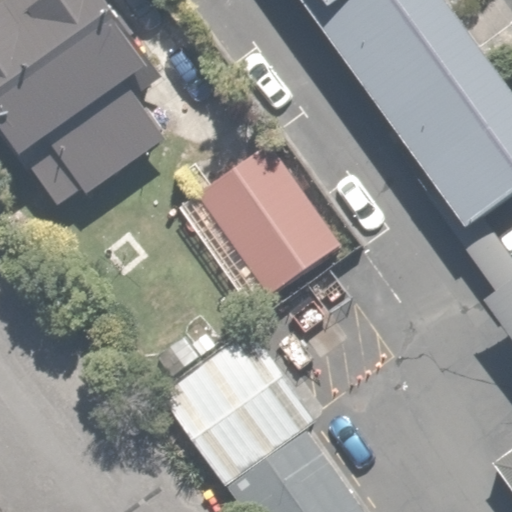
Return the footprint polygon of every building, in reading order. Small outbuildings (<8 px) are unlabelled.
[(116,0),(0,0),(0,119),(62,203),(171,123),(146,90),(170,72),(116,0)] [(511,180),(511,97),(443,0),(293,0),(450,223),(511,180)] [(280,131),(199,191),(273,291),(354,231),(280,131)] [(511,450),(492,465),(511,492),(511,279),(486,298),(511,335),(511,450)] [(384,511),(316,415),(224,480),(246,511),(384,511)]
